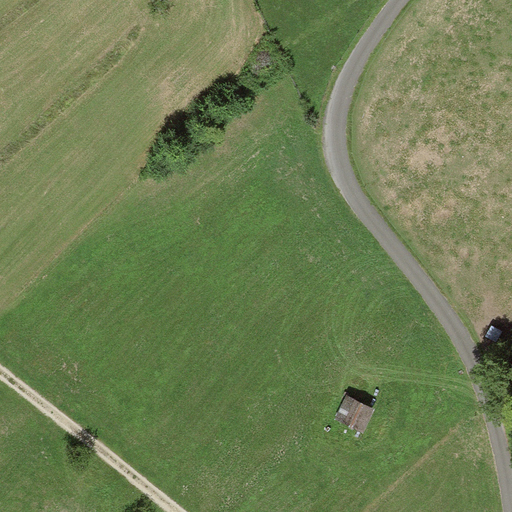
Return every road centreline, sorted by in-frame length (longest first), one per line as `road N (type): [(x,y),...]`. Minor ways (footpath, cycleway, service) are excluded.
road 1 (unclassified): [(507,511),(476,378),(422,284),(359,214),(338,176),(330,138),(343,87),(396,0)]
road 2 (track): [(0,377),(168,511)]
